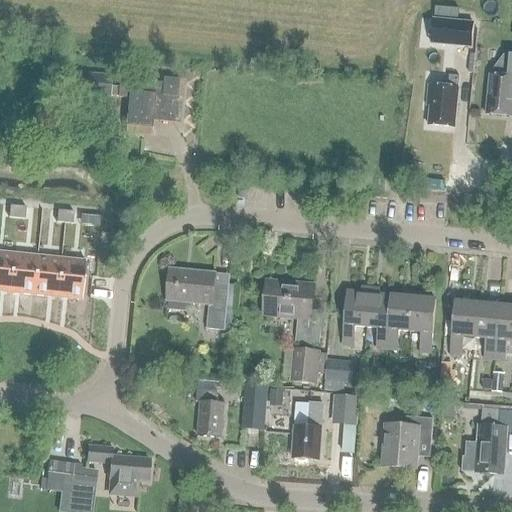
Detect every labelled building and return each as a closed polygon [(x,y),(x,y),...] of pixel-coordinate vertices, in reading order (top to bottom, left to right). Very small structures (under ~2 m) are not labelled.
[(433,19),(430,44),(469,47),(471,22),(433,19)] [(511,56),(502,55),(491,71),(490,76),(489,76),(485,115),(511,118),(511,110),(511,56)] [(126,97),(123,132),(149,134),(150,120),(173,122),(176,97),(180,98),(182,80),(161,78),(161,83),(118,79),(117,87),(109,86),(110,75),(86,73),(84,93),(126,97)] [(455,129),(459,77),(449,76),(448,89),(429,87),(427,107),(430,107),(429,127),(455,129)] [(9,206),(8,218),(16,219),(17,207),(9,206)] [(17,207),(16,219),(24,220),(25,208),(17,207)] [(57,211),(56,223),(64,224),(65,212),(57,211)] [(65,212),(64,224),(72,225),(73,213),(65,212)] [(0,253),(0,292),(9,294),(13,255),(0,253)] [(13,255),(9,294),(32,296),(36,257),(13,255)] [(36,257),(32,296),(56,298),(60,260),(36,257)] [(60,260),(56,298),(81,301),(85,262),(60,260)] [(215,284),(216,274),(169,270),(166,302),(209,306),(207,330),(225,332),(229,285),(215,284)] [(308,310),(310,286),(270,282),(267,315),(297,318),(295,343),(319,345),(322,311),(308,310)] [(355,328),(367,329),(370,289),(361,288),(361,293),(347,292),(343,345),(354,346),(355,328)] [(370,289),(367,329),(377,330),(376,348),(387,349),(391,296),(379,295),(379,289),(370,289)] [(391,296),(387,349),(397,350),(399,332),(410,333),(414,293),(405,292),(404,297),(391,296)] [(414,293),(410,333),(422,334),(420,352),(431,353),(435,300),(423,299),(423,293),(414,293)] [(463,338),(474,339),(477,299),(469,298),(469,303),(455,302),(450,356),(461,357),(463,338)] [(494,360),(499,306),(486,305),(487,300),(477,299),(474,339),(486,340),(484,359),(494,360)] [(511,342),(511,302),(511,307),(499,306),(494,360),(505,361),(506,342),(511,342)] [(9,303),(0,303),(0,337),(9,337),(9,303)] [(36,342),(90,345),(92,312),(37,309),(36,342)] [(326,353),(318,352),(318,351),(294,349),(292,381),(316,383),(316,374),(324,374),(326,353)] [(328,364),(325,391),(341,393),(342,381),(351,382),(352,366),(328,364)] [(502,392),(504,373),(494,372),(493,381),(492,390),(492,391),(502,392)] [(442,380),(441,388),(449,388),(449,380),(442,380)] [(483,380),(482,390),(492,390),(493,381),(483,380)] [(244,386),(241,430),(264,431),(267,387),(244,386)] [(198,436),(221,438),(225,405),(216,405),(217,392),(197,390),(196,403),(201,403),(198,436)] [(283,391),(270,391),(269,408),(282,408),(283,391)] [(334,397),(332,423),(356,426),(358,400),(334,397)] [(292,459),(318,461),(322,406),(309,405),(307,429),(295,428),(292,459)] [(464,459),(461,459),(460,473),(502,476),(506,433),(511,433),(511,413),(500,412),(482,411),(481,427),(478,427),(476,445),(465,444),(464,459)] [(382,466),(415,469),(417,444),(431,445),(433,420),(406,418),(406,428),(385,426),(382,466)] [(149,462),(111,458),(112,449),(88,447),(86,462),(110,465),(109,480),(111,480),(110,494),(135,497),(136,482),(147,483),(149,462)] [(48,462),(44,491),(70,494),(71,486),(95,489),(97,472),(81,470),(81,466),(48,462)]
